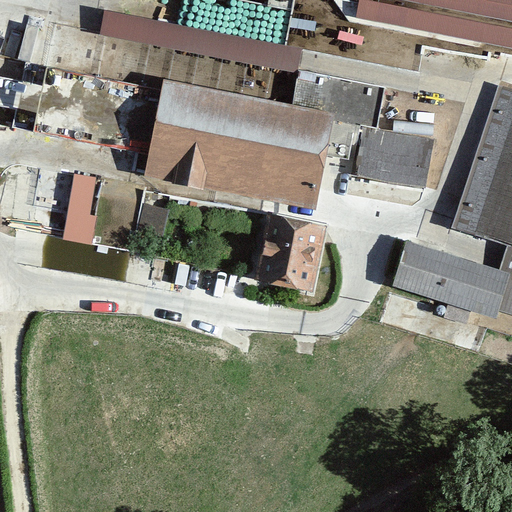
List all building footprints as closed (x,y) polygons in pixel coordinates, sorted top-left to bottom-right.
[(511,0),(379,0),(375,20),(511,47),(511,0)] [(511,93),(503,91),(459,227),(511,244),(511,93)] [(340,123),(173,92),(159,168),(326,199),(340,123)] [(426,187),(436,137),(370,124),(360,173),(426,187)] [(99,213),(91,212),(98,174),(75,170),(63,237),(94,242),(99,213)] [(138,226),(165,233),(171,207),(144,201),(138,226)] [(268,215),(254,283),(312,295),(326,227),(268,215)] [(511,280),(412,253),(401,295),(511,324),(511,280)]
